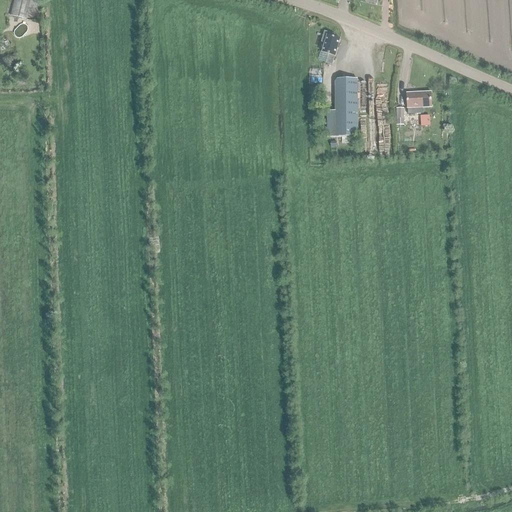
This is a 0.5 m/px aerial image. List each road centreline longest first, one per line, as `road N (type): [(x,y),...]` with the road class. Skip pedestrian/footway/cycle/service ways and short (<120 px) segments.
road 1 (tertiary): [(511,91),(329,11),(283,0)]
road 2 (track): [(357,511),(511,489)]
